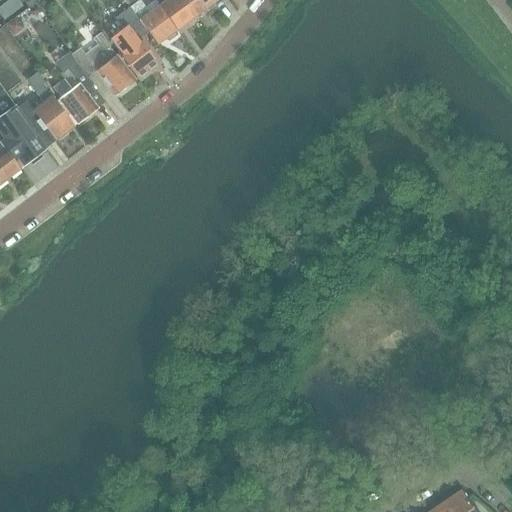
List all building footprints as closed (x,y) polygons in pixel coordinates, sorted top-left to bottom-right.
[(8,0),(0,6),(0,14),(3,20),(22,6),(17,0),(8,0)] [(23,0),(29,9),(39,2),(37,0),(23,0)] [(124,0),(130,7),(139,21),(148,32),(157,45),(165,39),(169,41),(177,35),(176,31),(177,30),(159,6),(155,1),(145,8),(140,0),(137,2),(135,0),(124,0)] [(154,0),(155,1),(159,6),(177,30),(197,16),(184,0),(154,0)] [(184,0),(197,16),(217,1),(215,0),(184,0)] [(124,30),(109,41),(119,53),(137,78),(157,63),(139,39),(148,32),(139,21),(130,7),(115,18),(124,30)] [(72,55),(87,79),(96,72),(115,95),(134,80),(109,47),(110,46),(101,33),(93,39),(99,46),(86,56),(80,49),(72,55)] [(92,86),(87,79),(72,55),(69,52),(55,62),(63,73),(61,75),(68,85),(66,86),(70,91),(59,99),(77,124),(97,109),(97,108),(104,102),(92,86)] [(54,92),(66,82),(53,66),(41,75),(54,92)] [(27,101),(17,108),(45,149),(74,126),(52,96),(53,95),(37,73),(27,81),(43,103),(33,110),(27,101)] [(45,149),(17,108),(0,85),(0,133),(4,139),(1,142),(20,169),(45,149)] [(0,184),(20,169),(1,142),(4,139),(0,133),(0,184)] [(430,294),(403,313),(433,355),(460,336),(430,294)] [(315,380),(340,419),(376,396),(351,357),(315,380)] [(477,511),(464,491),(443,505),(448,511),(477,511)]
